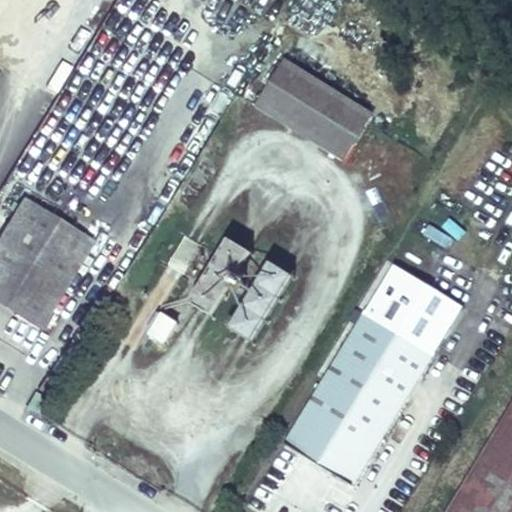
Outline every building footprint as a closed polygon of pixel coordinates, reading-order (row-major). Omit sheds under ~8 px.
[(254,113),(344,166),(373,118),(283,65),(254,113)] [(0,238),(0,314),(37,337),(92,248),(21,205),(0,238)] [(188,275),(201,246),(183,238),(170,267),(188,275)] [(288,243),(272,269),(290,279),(305,253),(288,243)] [(188,311),(210,325),(249,261),(227,248),(188,311)] [(366,314),(434,356),(463,309),(394,268),(366,314)] [(229,335),(251,348),(291,284),(268,271),(229,335)] [(366,314),(364,314),(283,447),(354,490),(435,357),(434,356),(366,314)] [(149,338),(164,347),(176,327),(161,318),(149,338)] [(511,511),(511,403),(445,511),(511,511)] [(257,511),(301,511),(305,501),(281,493),(284,486),(262,478),(251,510),(257,511)]
